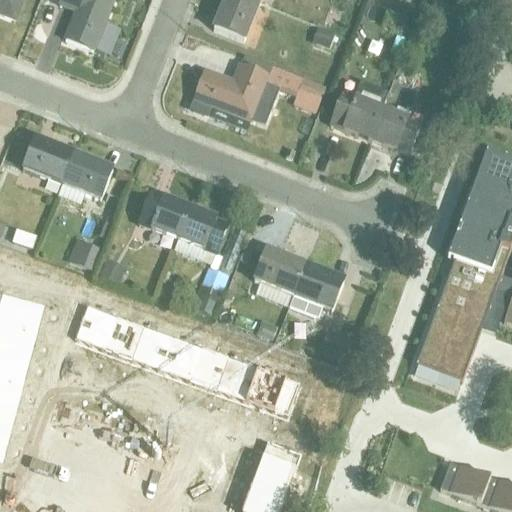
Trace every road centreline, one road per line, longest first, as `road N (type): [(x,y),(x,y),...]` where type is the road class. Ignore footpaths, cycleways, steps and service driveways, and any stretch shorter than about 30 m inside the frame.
road 1 (residential): [(126,123),(376,219)]
road 2 (residential): [(0,75),(126,123)]
road 3 (residential): [(172,0),(126,123)]
